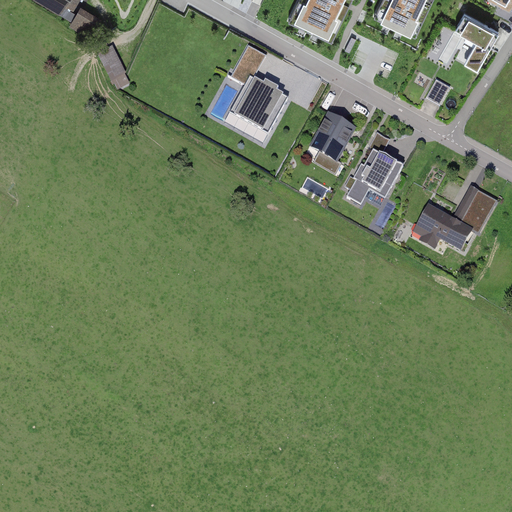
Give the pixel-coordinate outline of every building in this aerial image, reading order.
[(70,0),(34,0),(61,15),(70,0)] [(298,0),(289,18),(328,37),(340,12),(345,0),(298,0)] [(382,0),(375,17),(413,36),(430,0),(382,0)] [(511,0),(497,0),(499,1),(497,5),(510,12),(511,9),(511,0)] [(80,9),(71,25),(93,37),(102,22),(80,9)] [(499,33),(465,13),(456,29),(477,41),(465,63),(478,70),(499,33)] [(100,54),(117,90),(132,83),(115,47),(100,54)] [(245,87),(225,123),(263,144),(289,99),(277,93),(279,90),(266,82),(264,85),(251,78),(264,56),(249,48),(231,79),(245,87)] [(451,91),(437,82),(426,101),(441,109),(451,91)] [(358,128),(329,112),(310,148),(338,163),(358,128)] [(391,140),(378,133),(371,145),(384,152),(391,140)] [(405,164),(373,147),(346,196),(360,204),(368,187),(387,197),(405,164)] [(454,217),(429,203),(413,231),(422,237),(420,241),(435,250),(441,240),(461,251),(474,228),(481,232),(498,201),(471,186),(454,217)] [(396,206),(388,202),(376,224),(384,229),(396,206)]
